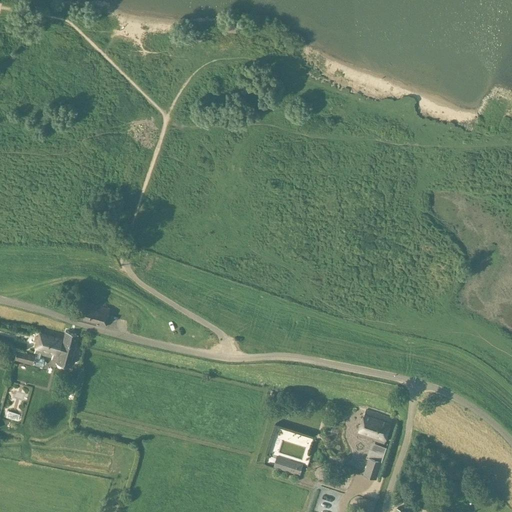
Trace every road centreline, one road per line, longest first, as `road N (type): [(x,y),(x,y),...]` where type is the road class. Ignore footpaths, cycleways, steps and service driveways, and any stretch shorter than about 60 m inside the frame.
road 1 (unclassified): [(416,381),(294,357),(225,358),(0,300)]
road 2 (track): [(225,358),(220,333),(133,278),(125,259),(130,230)]
road 3 (unclassified): [(384,511),(416,381)]
